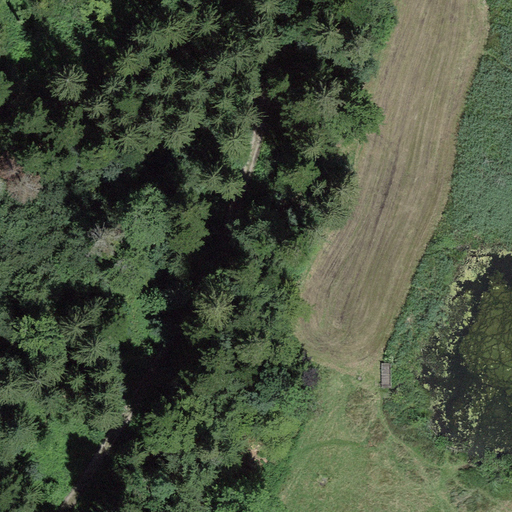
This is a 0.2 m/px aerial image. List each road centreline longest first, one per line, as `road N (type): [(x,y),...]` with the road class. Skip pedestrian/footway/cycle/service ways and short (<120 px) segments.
road 1 (track): [(290,0),(258,151),(221,240),(178,332),(60,511)]
road 2 (track): [(221,240),(280,204),(363,102)]
